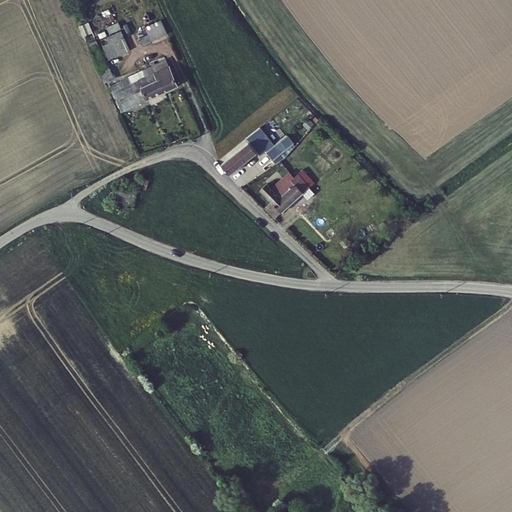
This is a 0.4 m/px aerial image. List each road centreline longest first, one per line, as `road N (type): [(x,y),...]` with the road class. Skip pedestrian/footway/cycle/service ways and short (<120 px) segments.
road 1 (unclassified): [(337,288),(193,154),(124,171),(61,214)]
road 2 (unclassified): [(61,214),(215,267),(337,288)]
road 3 (unclassified): [(337,288),(511,292)]
